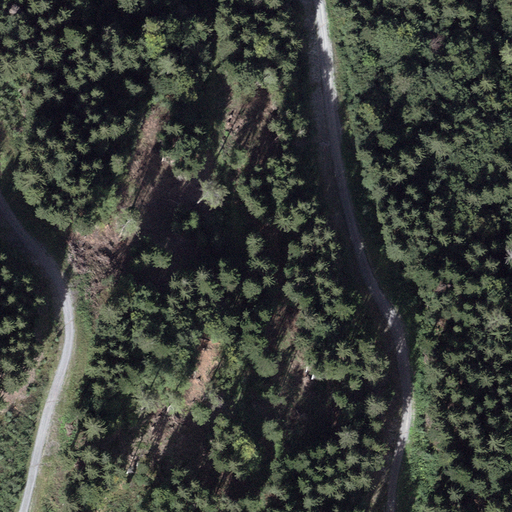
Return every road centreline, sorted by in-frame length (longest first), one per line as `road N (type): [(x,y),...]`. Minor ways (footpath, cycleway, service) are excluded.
road 1 (track): [(315,0),(357,254),(401,348),(404,409),(389,511)]
road 2 (track): [(23,511),(68,323),(53,270),(0,196)]
